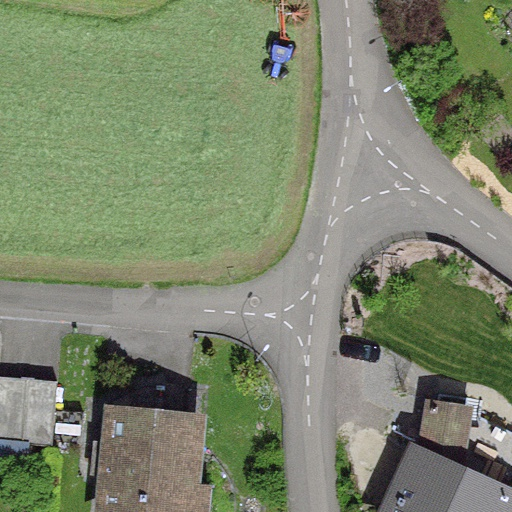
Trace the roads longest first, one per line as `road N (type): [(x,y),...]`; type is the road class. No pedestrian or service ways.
road 1 (residential): [(320,313),(0,289)]
road 2 (residential): [(320,313),(327,511)]
road 3 (residential): [(356,145),(511,239)]
road 4 (residential): [(356,145),(331,216),(320,313)]
road 5 (residential): [(343,0),(356,145)]
